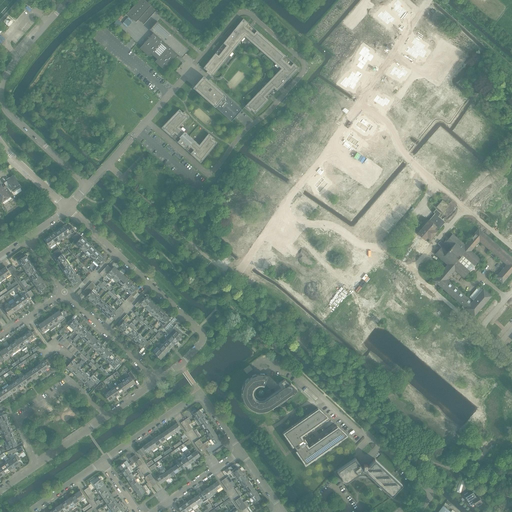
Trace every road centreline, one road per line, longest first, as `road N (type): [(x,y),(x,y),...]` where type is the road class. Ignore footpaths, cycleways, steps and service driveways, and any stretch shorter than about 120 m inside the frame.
road 1 (residential): [(155,382),(204,335),(67,206)]
road 2 (unclassified): [(277,215),(384,249),(489,337)]
road 3 (residential): [(419,511),(429,491),(283,368)]
road 4 (residential): [(36,465),(18,419),(70,383),(106,416)]
road 5 (residential): [(87,186),(4,106),(8,72)]
road 6 (residential): [(155,382),(65,292)]
